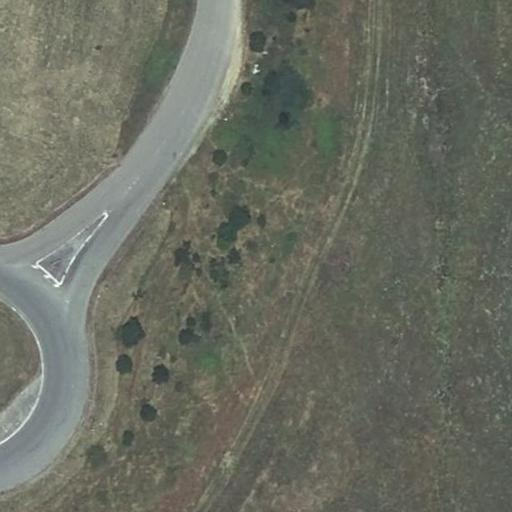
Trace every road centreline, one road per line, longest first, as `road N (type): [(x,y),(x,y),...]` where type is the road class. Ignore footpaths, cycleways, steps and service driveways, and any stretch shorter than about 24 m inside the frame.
road 1 (unclassified): [(61,352),(85,263),(154,163)]
road 2 (unclassified): [(154,163),(47,239),(0,256)]
road 3 (unclassified): [(215,0),(202,61),(154,163)]
road 4 (secondary): [(0,458),(50,411),(61,352)]
